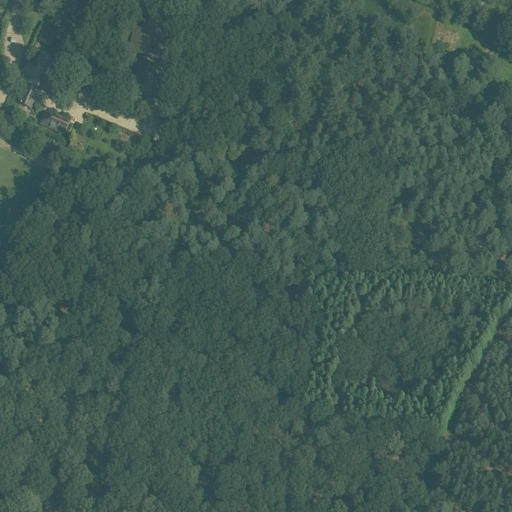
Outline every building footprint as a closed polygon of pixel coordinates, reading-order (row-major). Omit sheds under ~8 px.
[(143,32),(136,58),(147,61),(154,35),(143,32)] [(103,76),(81,67),(75,82),(97,91),(103,76)] [(133,93),(150,96),(151,97),(156,73),(138,69),(133,93)] [(47,78),(41,90),(57,98),(63,86),(47,78)] [(24,89),(18,104),(30,110),(37,94),(24,89)] [(133,93),(132,100),(149,103),(150,96),(133,93)] [(45,115),(40,125),(64,136),(68,125),(45,115)] [(74,134),(68,148),(84,155),(90,140),(74,134)]
